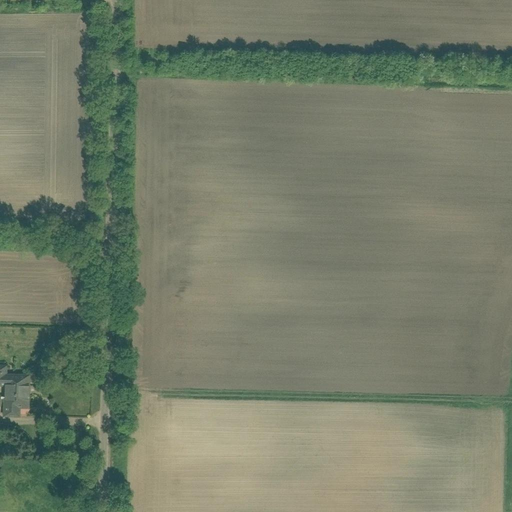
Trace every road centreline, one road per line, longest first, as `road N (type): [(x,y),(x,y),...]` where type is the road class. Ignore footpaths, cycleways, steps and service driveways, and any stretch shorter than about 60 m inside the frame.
road 1 (tertiary): [(112,0),(101,511)]
road 2 (track): [(510,400),(104,388)]
